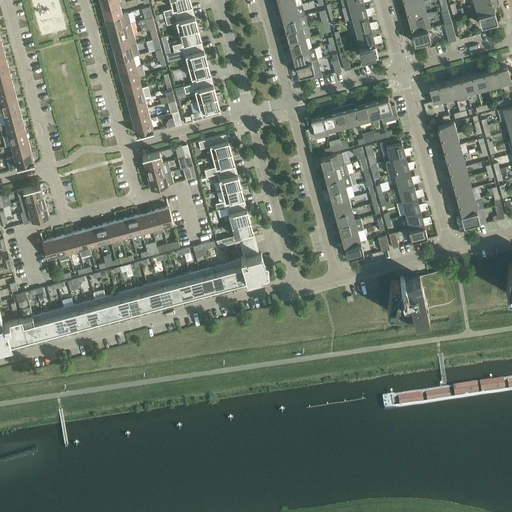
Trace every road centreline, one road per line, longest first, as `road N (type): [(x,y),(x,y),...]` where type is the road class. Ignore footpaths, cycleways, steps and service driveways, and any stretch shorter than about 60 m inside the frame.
road 1 (residential): [(290,280),(0,361)]
road 2 (residential): [(450,247),(400,69)]
road 3 (residential): [(335,277),(288,100)]
road 4 (residential): [(249,112),(290,280)]
road 5 (residential): [(50,166),(4,0)]
road 6 (residential): [(124,147),(83,0)]
road 7 (residential): [(124,147),(249,112)]
